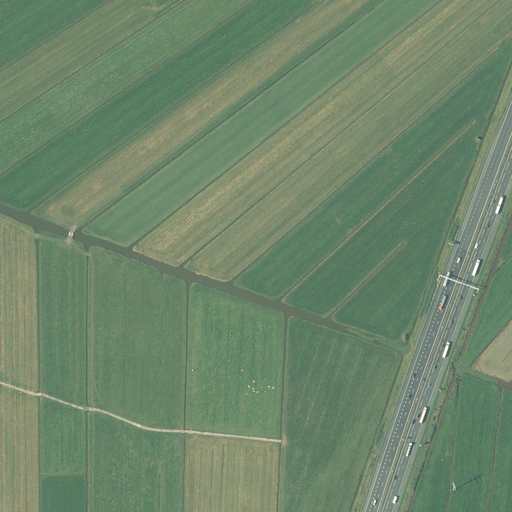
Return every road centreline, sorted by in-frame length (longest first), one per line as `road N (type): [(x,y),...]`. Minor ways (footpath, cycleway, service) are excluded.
road 1 (motorway): [(511,121),(373,511)]
road 2 (motorway): [(387,511),(511,159)]
road 3 (track): [(284,441),(147,429),(0,383)]
road 4 (tertiary): [(511,279),(460,420)]
